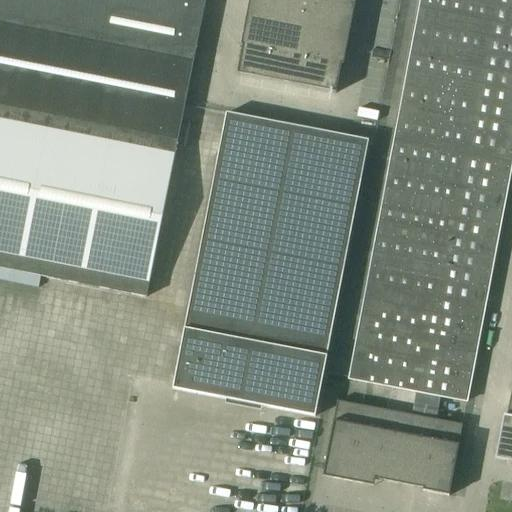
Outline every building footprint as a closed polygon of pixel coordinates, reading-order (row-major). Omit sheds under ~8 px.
[(0,0),(0,25),(193,66),(205,0),(0,0)] [(353,0),(251,0),(237,76),(238,76),(334,94),(334,95),(336,95),(353,0)] [(511,0),(421,0),(349,380),(416,393),(440,397),(467,403),(511,163),(511,0)] [(0,107),(177,143),(193,66),(0,25),(0,107)] [(177,143),(0,107),(0,271),(146,300),(177,143)] [(371,144),(226,115),(173,390),(314,419),(371,144)] [(511,387),(498,459),(511,461),(511,387)] [(416,393),(414,405),(438,409),(440,397),(416,393)] [(462,426),(337,403),(324,471),(336,474),(335,481),(361,486),(363,479),(423,490),(422,493),(449,498),(462,426)]
